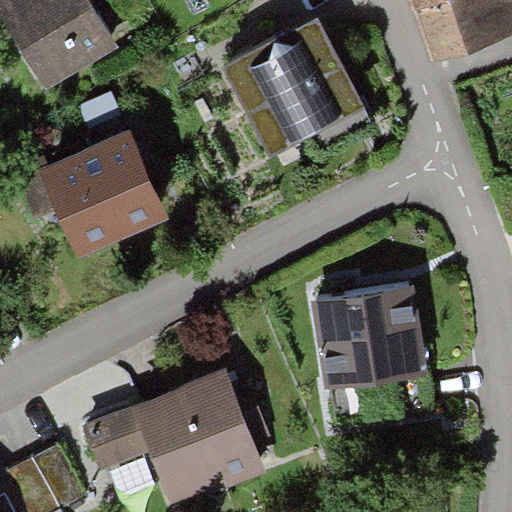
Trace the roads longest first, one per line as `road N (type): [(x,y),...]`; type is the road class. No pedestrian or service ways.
road 1 (residential): [(448,154),(0,385)]
road 2 (residential): [(448,154),(488,252),(511,370)]
road 3 (residential): [(397,0),(448,154)]
